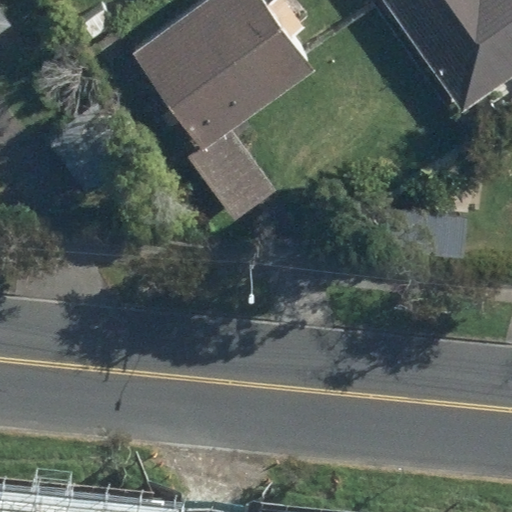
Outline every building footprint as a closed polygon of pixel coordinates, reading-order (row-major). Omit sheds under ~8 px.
[(0,0),(0,20),(16,10),(8,0),(0,0)] [(192,150),(239,212),(284,178),(235,112),(314,53),(273,0),(192,0),(139,40),(211,135),(192,150)] [(511,0),(396,0),(467,99),(511,66),(511,0)] [(86,98),(48,123),(86,181),(125,155),(86,98)] [(0,491),(0,511),(179,511),(180,510),(0,491)]
